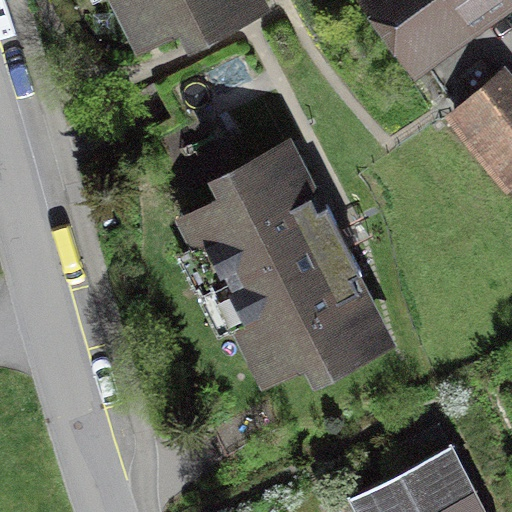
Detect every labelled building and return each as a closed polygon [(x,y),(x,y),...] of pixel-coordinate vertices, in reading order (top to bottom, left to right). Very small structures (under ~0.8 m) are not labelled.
[(225,0),(87,0),(113,54),(225,0)] [(511,7),(511,0),(364,0),(417,74),(511,7)] [(511,70),(507,64),(447,110),(510,189),(511,187),(511,70)] [(381,331),(279,128),(158,188),(259,392),(381,331)] [(215,428),(228,453),(280,423),(266,399),(215,428)] [(407,465),(325,505),(328,511),(429,511),(476,490),(443,422),(397,444),(407,465)] [(486,511),(476,490),(429,511),(486,511)]
